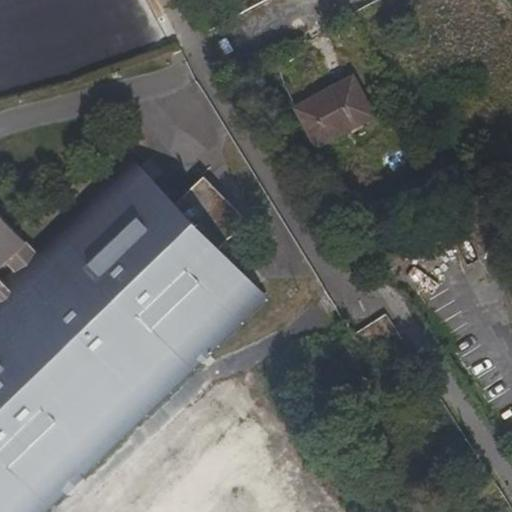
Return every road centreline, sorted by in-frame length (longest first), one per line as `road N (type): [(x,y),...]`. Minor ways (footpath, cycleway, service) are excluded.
road 1 (residential): [(511,486),(389,296),(329,278)]
road 2 (residential): [(203,59),(316,0)]
